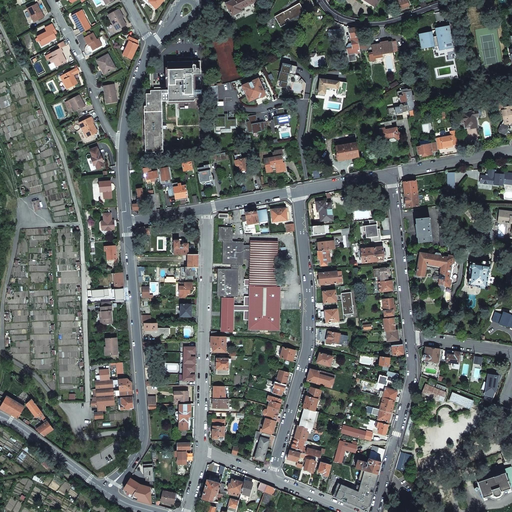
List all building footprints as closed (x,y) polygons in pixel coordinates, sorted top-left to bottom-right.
[(163,0),(149,0),(151,2),(150,3),(156,8),(163,0)] [(233,0),(226,4),(232,16),(242,11),(241,9),(258,0),(257,0),(233,0)] [(396,0),(400,9),(404,7),(409,6),(406,0),(403,1),(402,0),(396,0)] [(283,12),(275,17),(280,27),(282,26),(286,24),(288,23),(287,21),(304,12),(302,8),(299,3),(283,12)] [(34,22),(44,17),(40,10),(37,4),(27,9),(34,22)] [(117,30),(126,25),(124,21),(122,18),(121,18),(117,10),(108,15),(117,30)] [(76,14),(72,16),(81,33),(91,28),(86,19),(84,20),(80,11),(76,14)] [(55,34),(57,33),(52,24),(45,28),(47,32),(38,37),(42,45),(56,38),(54,34),(55,34)] [(419,35),(422,48),(434,46),(434,44),(438,43),(440,50),(453,47),(449,26),(438,28),(440,36),(432,37),(431,32),(425,33),(419,35)] [(348,55),(360,53),(355,28),(356,28),(349,29),(352,48),(347,49),(348,55)] [(93,50),(102,45),(98,38),(97,39),(93,33),(84,38),(88,44),(89,44),(91,47),(93,50)] [(138,41),(130,36),(128,40),(129,41),(129,42),(126,49),(123,55),(131,59),(138,45),(136,44),(138,41)] [(371,46),(374,56),(393,52),(391,42),(382,43),(382,42),(379,42),(377,43),(377,45),(371,46)] [(57,67),(66,62),(62,53),(63,52),(62,50),(61,48),(51,53),(45,56),(48,60),(50,59),(52,63),(54,62),(57,67)] [(102,57),(97,60),(101,69),(102,68),(106,74),(116,68),(108,54),(102,57)] [(193,74),(201,74),(200,61),(167,62),(168,75),(168,87),(155,88),(155,90),(151,91),(151,94),(147,94),(147,106),(144,106),(146,153),(164,153),(162,102),(194,101),(193,74)] [(280,86),(286,88),(287,82),(286,82),(291,64),(281,62),(277,80),(281,81),(280,86)] [(72,70),(60,76),(63,81),(65,80),(69,88),(78,83),(76,79),(73,75),(75,75),(72,70)] [(246,96),(249,103),(255,100),(260,97),(266,95),(259,79),(258,78),(242,86),(235,89),(240,99),(246,96)] [(320,79),(318,96),(325,97),(326,90),(330,91),(330,88),(338,89),(337,96),(345,97),(347,83),(320,79)] [(114,84),(104,86),(107,103),(112,102),(117,101),(114,84)] [(388,109),(389,115),(392,114),(392,113),(395,113),(395,114),(399,113),(402,112),(402,111),(409,109),(409,111),(415,110),(411,90),(411,89),(406,90),(405,88),(404,87),(401,88),(400,88),(400,91),(398,91),(397,92),(397,93),(398,97),(399,96),(401,103),(405,102),(406,105),(403,106),(403,105),(402,104),(401,104),(400,105),(400,106),(388,109)] [(69,100),(75,112),(76,111),(80,117),(84,115),(80,109),(85,106),(82,100),(79,95),(69,100)] [(501,108),(503,120),(498,130),(504,133),(509,125),(510,125),(511,125),(511,124),(511,113),(510,105),(506,106),(505,106),(504,101),(496,103),(498,108),(501,108)] [(274,124),(288,123),(287,114),(284,114),(283,107),(276,108),(277,115),(273,116),(274,124)] [(459,115),(461,128),(470,127),(470,128),(477,127),(475,117),(478,117),(476,110),(468,112),(467,109),(463,110),(463,112),(462,113),(462,114),(459,115)] [(262,130),(265,130),(264,122),(257,123),(256,120),(257,120),(256,115),(248,116),(249,121),(246,122),(248,133),(253,132),(253,134),(258,133),(258,132),(262,131),(262,130)] [(85,120),(79,123),(82,128),(84,128),(88,137),(97,132),(95,127),(93,123),(94,122),(92,117),(85,120)] [(377,138),(379,140),(388,138),(389,139),(390,138),(394,137),(396,138),(398,140),(402,135),(397,132),(397,128),(393,129),(391,121),(380,123),(380,129),(380,132),(376,133),(377,138)] [(451,136),(437,138),(439,149),(441,149),(443,148),(443,147),(452,145),(458,144),(457,137),(456,131),(455,130),(450,131),(451,136)] [(338,159),(338,160),(348,158),(358,156),(356,143),(335,146),(337,154),(336,156),(336,159),(338,159)] [(421,154),(422,156),(427,155),(430,155),(432,154),(431,151),(435,151),(434,143),(420,145),(420,146),(417,147),(418,154),(421,154)] [(92,157),(95,165),(96,164),(97,168),(98,169),(105,166),(104,164),(103,161),(104,161),(101,153),(100,154),(97,146),(90,149),(93,157),(92,157)] [(239,166),(240,171),(243,171),(246,170),(245,165),(248,164),(246,158),(242,159),(240,150),(234,151),(235,160),(236,165),(237,166),(239,166)] [(264,159),(267,170),(276,169),(277,170),(281,170),(286,169),(284,162),(282,150),(275,151),(275,152),(273,153),(274,157),(264,159)] [(182,161),(184,170),(189,170),(194,169),(193,165),(195,165),(194,158),(182,161)] [(143,168),(144,173),(146,184),(154,182),(154,179),(155,179),(154,178),(158,177),(157,171),(158,171),(157,168),(157,165),(154,166),(154,171),(151,172),(151,168),(152,168),(152,166),(143,168)] [(198,168),(200,182),(201,182),(201,183),(202,183),(203,183),(204,183),(205,182),(206,182),(206,181),(208,181),(210,180),(209,176),(211,175),(210,165),(204,166),(205,167),(198,168)] [(159,169),(161,183),(167,182),(172,181),(170,167),(159,169)] [(481,175),(480,183),(491,184),(491,182),(511,184),(511,176),(511,177),(511,174),(504,173),(503,175),(496,174),(496,170),(489,169),(488,176),(481,175)] [(99,182),(100,191),(104,191),(104,198),(111,198),(111,191),(111,186),(111,181),(99,182)] [(403,182),(405,195),(417,193),(416,181),(403,182)] [(174,187),(175,199),(181,198),(187,196),(185,185),(174,187)] [(148,192),(151,211),(154,210),(156,210),(154,194),(152,194),(152,191),(148,192)] [(405,195),(406,207),(419,205),(417,193),(405,195)] [(132,197),(133,210),(142,209),(142,206),(142,203),(135,204),(135,197),(132,197)] [(320,215),(321,222),(333,220),(331,203),(327,203),(326,200),(316,202),(317,208),(319,208),(320,215)] [(439,206),(440,247),(448,247),(446,206),(439,206)] [(272,210),(273,222),(287,220),(286,214),(286,208),(272,210)] [(247,221),(248,224),(268,220),(267,209),(262,210),(257,211),(257,210),(245,213),(246,216),(241,217),(242,222),(247,221)] [(511,211),(499,210),(498,222),(502,222),(502,219),(510,220),(511,220),(511,230),(511,235),(511,211)] [(104,221),(105,230),(105,231),(112,230),(112,229),(115,229),(114,225),(114,220),(112,221),(111,213),(103,214),(104,221)] [(418,237),(418,242),(432,241),(429,217),(415,219),(416,224),(417,224),(418,237)] [(381,219),(383,236),(390,235),(389,218),(381,219)] [(365,231),(366,237),(371,237),(378,236),(377,229),(376,219),(369,220),(369,225),(363,226),(364,231),(365,231)] [(313,231),(314,235),(325,234),(325,227),(328,226),(328,228),(339,227),(341,227),(341,223),(340,223),(313,226),(313,231)] [(286,225),(287,232),(294,231),(294,224),(286,225)] [(135,232),(135,235),(142,234),(142,236),(150,234),(148,229),(145,230),(144,227),(138,228),(135,232)] [(279,330),(280,294),(280,291),(272,290),(272,286),(277,287),(278,241),(251,240),(251,245),(244,245),(244,241),(233,241),(233,227),(219,227),(218,241),(223,241),(222,264),(231,264),(231,269),(218,268),(217,296),(222,296),(221,331),(232,331),(233,310),(244,310),(244,319),(249,320),(248,329),(279,330)] [(371,237),(372,242),(381,241),(380,228),(377,229),(378,236),(371,237)] [(494,236),(490,229),(484,233),(487,237),(486,242),(494,243),(495,238),(494,237),(494,236)] [(343,235),(345,248),(352,247),(351,238),(350,235),(343,235)] [(318,246),(319,251),(331,249),(335,249),(334,240),(318,242),(318,246)] [(174,241),(174,255),(188,254),(188,244),(179,244),(179,241),(174,241)] [(361,249),(362,263),(384,260),(383,247),(374,247),(374,246),(373,245),(369,246),(368,247),(369,248),(361,249)] [(116,252),(115,246),(104,247),(104,251),(106,251),(107,260),(116,259),(116,252)] [(320,261),(321,265),(327,265),(327,262),(330,261),(329,251),(332,251),(331,249),(319,251),(318,251),(318,257),(320,257),(320,261)] [(426,267),(441,270),(437,298),(441,299),(440,302),(444,302),(444,286),(448,258),(440,256),(441,254),(440,253),(436,252),(435,253),(435,255),(427,254),(426,263),(427,263),(426,267)] [(420,253),(417,275),(424,276),(426,267),(427,263),(426,263),(427,254),(420,253)] [(188,254),(188,267),(195,267),(198,267),(198,261),(198,254),(188,254)] [(448,258),(444,286),(447,286),(450,287),(455,257),(448,256),(448,258)] [(478,287),(486,288),(488,272),(490,272),(490,265),(484,264),(485,261),(482,261),(482,262),(481,262),(481,263),(482,263),(482,264),(470,262),(469,270),(470,270),(468,285),(478,286),(478,287)] [(187,275),(187,278),(191,278),(191,275),(193,275),(195,275),(195,267),(188,267),(185,267),(185,276),(187,275)] [(379,276),(379,282),(388,281),(387,276),(390,275),(389,267),(374,269),(375,277),(379,276)] [(113,288),(124,287),(123,280),(122,271),(112,272),(113,288)] [(320,279),(320,284),(338,282),(337,271),(319,273),(320,279)] [(378,283),(379,291),(393,290),(392,280),(388,281),(379,282),(373,282),(373,286),(376,285),(376,284),(378,283)] [(180,298),(185,298),(185,293),(190,293),(190,289),(192,289),(192,286),(192,282),(180,282),(180,298)] [(124,293),(124,287),(113,288),(114,299),(125,298),(124,293)] [(324,307),(326,322),(339,321),(335,290),(322,291),(324,307)] [(385,316),(385,319),(393,318),(393,315),(393,310),(395,310),(395,305),(393,305),(393,298),(380,300),(380,306),(383,306),(385,316)] [(112,311),(112,306),(111,306),(110,301),(102,302),(102,307),(101,307),(101,312),(103,312),(103,314),(100,314),(100,319),(103,319),(103,324),(112,323),(112,317),(111,311),(112,311)] [(181,304),(181,316),(191,316),(191,310),(191,305),(181,304)] [(511,315),(510,315),(510,314),(503,312),(499,324),(506,326),(506,325),(511,327),(511,315)] [(383,319),(385,331),(386,331),(395,330),(394,318),(393,318),(385,319),(383,319)] [(145,330),(145,334),(151,334),(151,335),(153,337),(158,337),(161,333),(164,333),(166,336),(168,336),(169,334),(169,331),(169,328),(157,328),(157,323),(151,323),(145,323),(145,330)] [(386,331),(387,341),(399,340),(398,330),(395,330),(386,331)] [(327,337),(326,342),(335,344),(335,341),(339,342),(340,333),(328,331),(327,337)] [(213,349),(213,351),(225,352),(226,337),(219,336),(211,336),(211,346),(213,346),(213,349)] [(105,347),(105,355),(118,354),(117,346),(117,338),(106,339),(107,347),(105,347)] [(188,342),(180,342),(179,385),(187,385),(187,380),(195,380),(195,377),(195,369),(195,359),(196,348),(196,346),(188,346),(188,342)] [(392,345),(393,355),(404,354),(403,344),(392,345)] [(283,347),(280,357),(293,361),(294,356),(296,350),(283,347)] [(423,360),(438,362),(440,349),(425,347),(425,351),(424,355),(423,354),(422,359),(424,359),(423,360)] [(446,361),(460,363),(461,358),(461,352),(453,351),(452,355),(447,354),(446,361)] [(318,357),(317,362),(330,366),(331,364),(333,365),(335,359),(332,359),(333,356),(320,352),(318,357)] [(217,366),(217,374),(229,374),(229,368),(228,368),(228,362),(231,362),(231,358),(225,358),(225,355),(220,355),(220,358),(217,358),(217,366)] [(383,365),(382,369),(388,370),(388,366),(390,357),(380,356),(379,365),(383,365)] [(123,362),(116,363),(117,377),(124,376),(123,362)] [(308,374),(306,380),(332,387),(335,375),(326,373),(326,371),(320,370),(320,371),(317,370),(317,368),(313,367),(313,369),(310,368),(308,374)] [(110,380),(109,369),(99,370),(100,381),(110,380)] [(280,370),(276,381),(286,384),(288,378),(289,373),(280,370)] [(495,375),(488,374),(488,377),(489,379),(489,383),(486,391),(484,394),(486,395),(485,398),(492,401),(497,388),(497,383),(499,381),(501,376),(500,371),(501,370),(499,370),(497,370),(497,372),(495,375)] [(380,374),(378,383),(386,385),(388,381),(396,383),(398,373),(387,371),(386,376),(380,374)] [(132,395),(131,382),(127,379),(119,379),(119,380),(113,381),(114,396),(132,395)] [(100,381),(96,381),(96,389),(93,389),(94,397),(97,397),(97,401),(98,403),(98,411),(106,411),(105,406),(115,405),(114,396),(113,381),(113,380),(110,380),(100,381)] [(275,387),(273,392),(281,394),(283,389),(284,390),(285,387),(286,384),(276,381),(273,381),(271,386),(275,387)] [(425,384),(422,393),(443,401),(447,393),(444,392),(435,388),(425,384)] [(214,396),(213,399),(225,399),(226,392),(225,392),(225,386),(214,386),(214,391),(212,391),(212,394),(214,394),(214,396)] [(306,395),(318,399),(323,400),(325,391),(309,387),(308,391),(306,390),(304,390),(303,394),(306,395)] [(397,391),(386,388),(385,392),(381,390),(379,396),(380,396),(383,397),(394,400),(397,391)] [(188,391),(178,391),(178,398),(174,398),(174,404),(180,404),(189,404),(188,391)] [(474,401),(452,392),(449,400),(470,409),(474,401)] [(305,401),(303,407),(305,408),(317,411),(319,412),(324,413),(325,410),(320,409),(320,410),(315,408),(318,399),(306,395),(305,401)] [(0,407),(0,408),(18,418),(25,407),(6,396),(0,407)] [(147,396),(148,404),(156,404),(156,396),(151,396),(147,396)] [(270,401),(268,406),(279,409),(280,404),(282,399),(268,396),(267,400),(270,401)] [(381,407),(380,410),(391,413),(394,400),(383,397),(380,396),(377,406),(381,407)] [(132,397),(118,398),(119,403),(121,403),(122,406),(120,406),(120,410),(125,409),(125,408),(133,407),(133,402),(132,397)] [(27,404),(36,416),(39,414),(40,416),(43,414),(32,399),(27,404)] [(213,403),(213,407),(227,408),(228,399),(225,399),(213,399),(213,403)] [(180,404),(179,429),(184,429),(188,429),(188,416),(190,416),(191,404),(189,404),(180,404)] [(266,415),(265,418),(266,418),(276,421),(280,422),(280,418),(277,417),(278,413),(279,409),(268,406),(267,410),(266,410),(264,410),(263,413),(264,414),(266,415)] [(302,421),(300,426),(311,429),(312,429),(317,411),(305,408),(304,411),(303,411),(302,416),(303,416),(302,421)] [(380,410),(377,419),(389,422),(389,421),(390,421),(392,416),(393,413),(391,413),(380,410)] [(44,436),(54,428),(48,421),(43,414),(40,416),(45,423),(36,429),(44,436)] [(409,417),(402,444),(407,445),(414,418),(409,417)] [(261,428),(260,432),(271,435),(272,435),(274,428),(276,421),(266,418),(263,429),(261,428)] [(380,427),(378,433),(385,435),(388,425),(381,423),(377,422),(376,426),(380,427)] [(296,431),(295,438),(306,441),(308,433),(310,433),(311,429),(300,426),(298,425),(296,431)] [(343,425),(341,432),(371,441),(373,433),(343,425)] [(212,431),(212,437),(218,438),(218,436),(224,436),(224,426),(212,426),(212,431)] [(260,440),(255,458),(263,461),(267,448),(271,435),(260,432),(256,431),(254,438),(260,440)] [(288,445),(287,449),(290,449),(306,454),(310,455),(313,456),(319,457),(320,457),(321,453),(324,454),(325,450),(318,448),(317,450),(309,448),(311,442),(306,441),(295,438),(293,442),(292,447),(288,445)] [(337,446),(355,451),(356,445),(339,440),(337,446)] [(178,456),(178,464),(186,464),(186,449),(188,449),(190,449),(190,443),(178,443),(178,445),(177,445),(177,448),(178,448),(178,452),(176,452),(176,456),(178,456)] [(372,446),(368,461),(369,463),(370,464),(369,465),(369,466),(367,465),(367,464),(366,462),(358,460),(356,467),(364,470),(378,474),(380,467),(384,454),(385,449),(372,446)] [(339,463),(343,449),(337,447),(333,461),(339,463)] [(289,454),(287,458),(297,461),(299,457),(300,457),(299,461),(304,462),(305,458),(306,454),(290,449),(289,454)] [(400,451),(395,469),(407,472),(412,455),(400,451)] [(305,465),(304,469),(310,471),(309,471),(311,472),(313,473),(316,462),(318,462),(319,460),(319,457),(313,456),(312,459),(317,460),(316,461),(309,459),(310,455),(306,454),(305,458),(304,464),(305,465)] [(321,462),(318,471),(323,473),(323,474),(322,476),(324,478),(325,479),(327,477),(331,465),(321,462)] [(154,481),(153,467),(143,467),(144,477),(145,477),(146,482),(154,481)] [(500,491),(508,489),(510,488),(510,487),(511,485),(511,472),(511,471),(511,470),(511,468),(511,467),(506,468),(507,471),(505,472),(477,481),(483,497),(492,494),(493,495),(495,496),(499,495),(500,492),(500,491)] [(504,469),(476,478),(477,481),(505,472),(507,471),(506,468),(504,469)] [(378,474),(364,470),(362,477),(356,475),(354,482),(330,472),(324,492),(363,509),(369,506),(378,474)] [(240,496),(239,498),(249,501),(253,486),(257,480),(246,476),(243,483),(241,493),(240,496)] [(127,495),(132,498),(133,495),(140,484),(130,478),(124,489),(127,491),(126,493),(127,495)] [(203,493),(202,498),(210,500),(214,502),(216,496),(220,497),(221,493),(230,495),(230,492),(223,491),(225,484),(207,479),(205,485),(207,486),(206,489),(205,492),(203,493)] [(232,479),(229,490),(235,491),(234,492),(235,493),(236,492),(241,493),(243,483),(238,482),(238,480),(232,479)] [(259,485),(258,489),(265,492),(267,485),(261,482),(259,485)] [(137,497),(137,500),(142,501),(150,504),(150,502),(150,487),(140,484),(133,495),(136,496),(137,497)] [(267,485),(265,492),(273,495),(276,488),(267,485)] [(163,491),(161,501),(174,504),(175,499),(176,493),(163,491)] [(235,511),(239,501),(230,498),(226,511),(224,511),(222,511),(235,511)] [(206,511),(205,511),(215,511),(218,503),(214,502),(210,500),(207,511),(206,511)]
